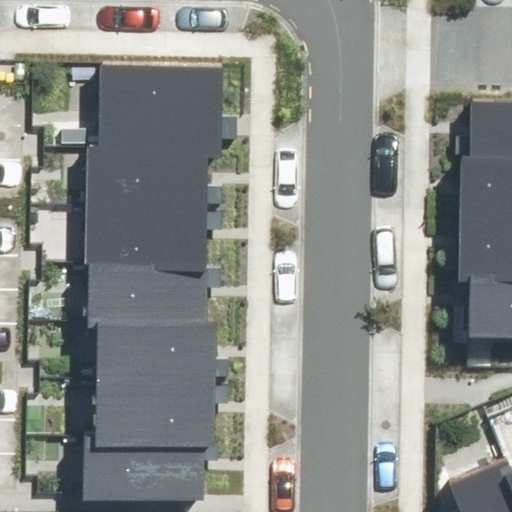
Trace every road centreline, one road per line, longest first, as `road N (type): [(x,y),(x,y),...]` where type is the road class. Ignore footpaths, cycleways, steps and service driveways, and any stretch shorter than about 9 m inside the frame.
road 1 (residential): [(343,36),(335,511)]
road 2 (residential): [(343,36),(511,40)]
